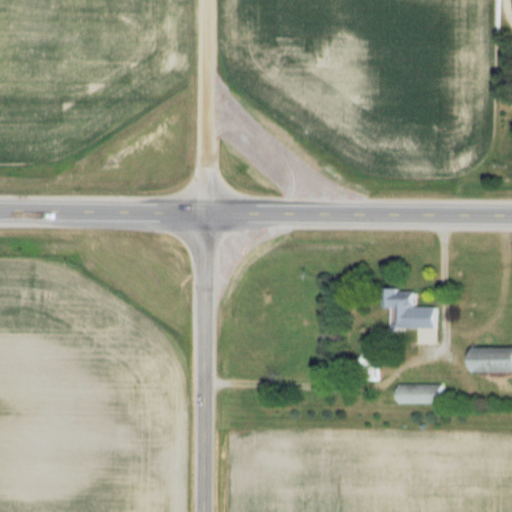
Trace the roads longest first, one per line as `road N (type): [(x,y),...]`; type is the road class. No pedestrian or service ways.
road 1 (secondary): [(511,217),(0,212)]
road 2 (tertiary): [(198,511),(200,215)]
road 3 (residential): [(200,215),(201,0)]
